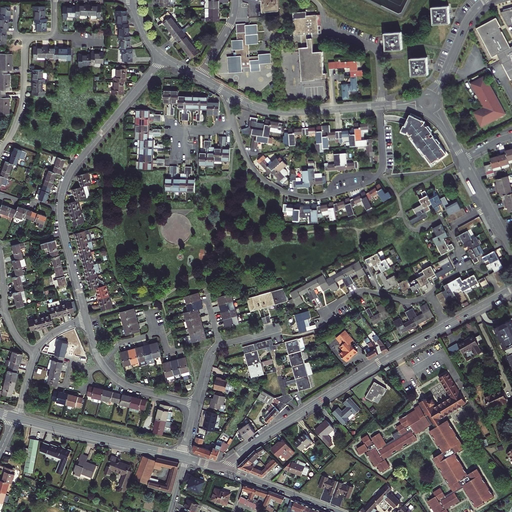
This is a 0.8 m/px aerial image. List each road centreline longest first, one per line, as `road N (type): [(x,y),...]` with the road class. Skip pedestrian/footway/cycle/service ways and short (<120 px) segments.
road 1 (tertiary): [(222,466),(446,325)]
road 2 (residential): [(60,209),(71,169),(163,56)]
road 3 (tertiary): [(184,457),(16,417)]
road 4 (residential): [(225,91),(278,112),(378,106)]
road 5 (residential): [(233,122),(263,179),(299,196),(327,195)]
road 6 (residential): [(339,511),(222,466)]
